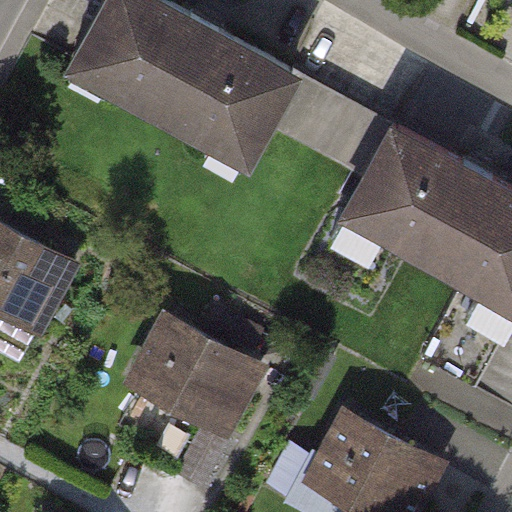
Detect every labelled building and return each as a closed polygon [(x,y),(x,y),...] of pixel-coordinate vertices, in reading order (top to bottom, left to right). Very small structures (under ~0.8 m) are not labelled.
[(299,64),(300,63),(179,0),(108,0),(77,59),(252,152),(268,122),(299,64)] [(268,122),(368,175),(399,117),(299,64),(268,122)] [(511,290),(511,176),(399,117),(368,175),(351,206),(511,290)] [(85,260),(0,216),(0,339),(21,351),(35,324),(49,331),(85,260)] [(274,363),(163,307),(126,379),(237,435),(274,363)] [(420,511),(449,456),(338,400),(301,472),(380,511),(420,511)]
